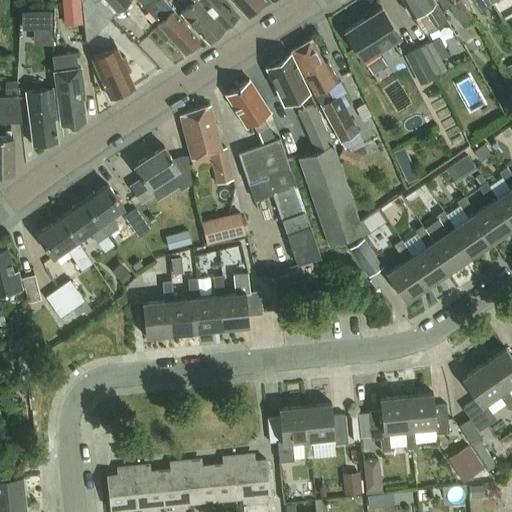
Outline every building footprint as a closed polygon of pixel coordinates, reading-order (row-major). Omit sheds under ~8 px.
[(80,0),(63,0),(65,24),(82,23),(80,0)] [(95,0),(82,0),(88,39),(111,17),(95,0)] [(95,0),(111,17),(128,0),(95,0)] [(184,53),(200,39),(164,0),(141,0),(161,21),(158,23),(159,25),(155,28),(165,40),(169,36),(184,53)] [(209,41),(223,27),(197,0),(184,0),(189,5),(181,12),(209,41)] [(238,14),(224,0),(197,0),(223,27),(238,14)] [(232,0),(247,16),(263,0),(232,0)] [(435,28),(447,21),(434,0),(402,0),(405,4),(403,7),(407,14),(410,14),(412,17),(414,16),(424,9),(429,16),(435,28)] [(463,27),(473,21),(460,0),(439,0),(443,6),(449,2),(463,27)] [(363,59),(400,36),(381,7),(344,30),(363,59)] [(424,9),(414,16),(420,26),(426,33),(435,28),(429,16),(424,9)] [(20,10),(19,29),(32,29),(50,30),(51,11),(20,10)] [(341,141),(357,132),(337,95),(333,98),(327,86),(338,80),(326,59),(323,61),(310,38),(290,49),(292,52),(341,141)] [(431,40),(420,45),(435,76),(446,70),(431,40)] [(420,45),(404,53),(419,84),(435,76),(420,45)] [(110,98),(134,86),(128,72),(131,71),(125,56),(121,57),(117,47),(92,58),(110,98)] [(284,105),(300,97),(307,94),(310,92),(292,52),(266,67),(284,105)] [(77,53),(52,56),(54,71),(79,68),(77,53)] [(61,124),(85,121),(83,98),(85,98),(81,67),(79,68),(54,71),(61,124)] [(266,113),(267,112),(247,80),(224,94),(245,127),(250,123),(255,131),(256,131),(259,136),(268,130),(265,125),(270,122),(266,113)] [(5,81),(5,94),(17,94),(17,81),(5,81)] [(33,145),(58,141),(55,119),(58,119),(53,87),(25,91),(33,145)] [(303,106),(296,109),(313,151),(328,144),(311,103),(308,96),(307,94),(300,97),(303,106)] [(511,95),(511,94),(499,101),(506,111),(511,107),(511,95)] [(0,122),(22,123),(19,96),(0,96),(0,122)] [(178,115),(187,145),(191,158),(201,155),(202,159),(206,158),(215,185),(231,179),(222,148),(221,149),(208,105),(178,115)] [(460,135),(451,140),(457,151),(466,147),(460,135)] [(0,136),(0,173),(13,174),(13,137),(0,136)] [(320,256),(282,145),(279,138),(238,153),(254,200),(273,194),(297,263),(320,256)] [(329,144),(328,144),(313,151),(296,157),(326,245),(359,232),(329,144)] [(483,144),(474,151),(481,161),(490,154),(483,144)] [(178,189),(189,182),(184,157),(169,158),(161,146),(131,166),(139,178),(128,186),(139,202),(152,194),(147,187),(168,174),(178,189)] [(343,147),(338,158),(355,165),(360,154),(352,151),(345,147),(343,147)] [(408,157),(398,162),(408,182),(418,177),(408,157)] [(511,173),(507,165),(499,171),(509,186),(496,195),(491,198),(511,227),(511,226),(511,173)] [(491,198),(496,195),(485,180),(478,185),(488,200),(474,210),(470,213),(490,242),(511,227),(491,198)] [(108,216),(121,207),(105,184),(82,201),(98,223),(106,235),(116,227),(108,216)] [(470,213),(474,210),(464,195),(457,200),(467,215),(453,224),(449,227),(469,256),(490,242),(470,213)] [(106,235),(98,223),(82,201),(59,217),(75,240),(78,243),(90,235),(95,242),(106,235)] [(134,208),(121,216),(136,237),(148,229),(134,208)] [(449,227),(453,224),(443,209),(436,214),(446,230),(432,239),(428,242),(448,271),(469,256),(449,227)] [(206,241),(246,232),(241,211),(201,221),(206,241)] [(82,251),(75,240),(59,217),(35,234),(51,256),(65,247),(80,268),(90,261),(82,251)] [(428,242),(432,239),(422,224),(414,229),(417,232),(403,241),(411,253),(407,256),(427,285),(448,271),(428,242)] [(187,230),(178,232),(182,246),(191,243),(187,230)] [(349,247),(368,275),(382,265),(363,237),(349,247)] [(411,253),(403,241),(401,238),(393,243),(403,258),(385,271),(405,300),(427,285),(407,256),(411,253)] [(24,302),(36,299),(39,298),(33,274),(18,278),(16,271),(12,272),(6,247),(0,247),(0,298),(22,293),(24,302)] [(180,258),(170,260),(172,275),(182,274),(180,258)] [(122,264),(112,273),(122,284),(132,275),(122,264)] [(145,336),(248,326),(247,315),(262,313),(259,290),(249,291),(247,272),(232,273),(234,292),(223,293),(222,275),(212,275),(214,294),(211,294),(198,296),(196,279),(196,277),(187,278),(189,297),(173,298),(171,280),(162,281),(163,299),(141,301),(145,336)] [(209,278),(196,279),(198,296),(211,294),(209,278)] [(67,280),(42,297),(56,318),(69,310),(74,317),(80,312),(82,315),(88,311),(67,280)] [(511,355),(505,345),(483,361),(502,389),(498,392),(506,405),(509,408),(511,405),(511,395),(506,387),(511,382),(511,355)] [(493,414),(506,405),(498,392),(502,389),(483,361),(461,376),(476,397),(462,406),(469,416),(458,423),(488,466),(495,462),(479,439),(483,436),(478,429),(495,417),(493,414)] [(435,424),(436,432),(449,430),(446,402),(434,403),(432,391),(406,393),(409,427),(404,428),(406,447),(416,446),(414,427),(435,424)] [(388,429),(404,428),(409,427),(406,393),(379,396),(380,409),(368,410),(371,439),(380,438),(381,450),(390,449),(388,429)] [(312,437),(333,435),(334,443),(347,441),(345,413),(332,414),(331,401),(304,404),(308,438),(302,438),(304,458),(314,457),(312,437)] [(287,440),(302,438),(308,438),(304,404),(278,407),(279,416),(282,440),(277,440),(280,461),(289,460),(287,440)] [(357,414),(350,415),(353,441),(359,440),(357,414)] [(270,441),(277,440),(282,440),(279,416),(267,417),(270,441)] [(469,445),(447,459),(461,481),(483,467),(469,445)] [(250,453),(238,454),(242,497),(269,494),(266,458),(250,460),(250,453)] [(227,462),(212,464),(216,499),(242,497),(238,454),(226,455),(227,462)] [(197,458),(185,459),(189,502),(216,499),(212,464),(198,465),(197,458)] [(174,467),(160,469),(163,504),(189,502),(185,459),(174,461),(174,467)] [(145,463),(133,465),(137,507),(163,504),(160,469),(145,470),(145,463)] [(121,472),(106,474),(110,509),(137,507),(133,465),(121,466),(121,472)] [(0,502),(25,500),(23,473),(0,475),(0,502)] [(371,475),(364,476),(366,491),(366,493),(378,492),(378,490),(379,490),(378,481),(371,475)] [(359,476),(344,478),(345,494),(361,493),(359,476)] [(292,479),(293,498),(320,497),(319,478),(292,479)] [(485,484),(469,485),(471,497),(487,496),(485,484)] [(0,511),(26,511),(25,500),(0,502),(0,511)]
